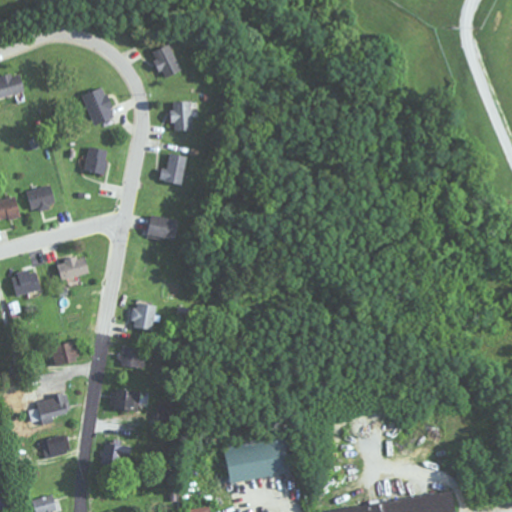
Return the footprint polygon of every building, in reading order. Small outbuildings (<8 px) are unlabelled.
[(165,78),(181,67),(164,42),(148,53),(165,78)] [(18,72),(0,77),(0,97),(23,91),(18,72)] [(81,94),(93,125),(114,116),(101,85),(81,94)] [(170,100),(170,130),(191,130),(191,100),(170,100)] [(106,150),(88,148),(86,173),(104,174),(106,150)] [(179,185),(186,157),(168,152),(164,167),(161,166),(158,179),(179,185)] [(30,210),(54,205),(50,185),(26,190),(30,210)] [(0,220),(19,216),(14,196),(0,199),(0,220)] [(145,235),(172,239),(175,218),(148,215),(145,235)] [(60,280),(88,273),(84,255),(56,263),(60,280)] [(39,289),(33,268),(10,275),(16,295),(39,289)] [(129,326),(151,331),(156,305),(135,300),(129,326)] [(51,345),(54,364),(78,361),(76,341),(51,345)] [(145,349),(121,347),(119,366),(143,369),(145,349)] [(120,411),(139,411),(139,389),(120,389),(120,411)] [(34,406),(37,425),(51,423),(50,416),(68,413),(65,392),(55,393),(57,402),(34,406)] [(292,470),(286,435),(223,446),(229,482),(292,470)] [(49,455),(66,452),(63,436),(47,438),(49,455)] [(128,465),(128,443),(104,443),(104,465),(128,465)] [(455,511),(452,492),(317,511),(455,511)] [(34,511),(49,511),(57,509),(52,493),(31,500),(34,511)]
